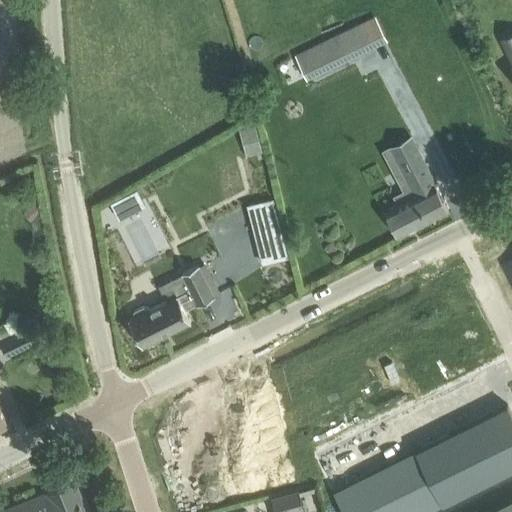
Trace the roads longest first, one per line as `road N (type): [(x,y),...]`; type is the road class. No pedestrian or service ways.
road 1 (unclassified): [(116,403),(511,204)]
road 2 (unclassified): [(116,403),(66,166),(50,0)]
road 3 (unclassified): [(0,460),(116,403)]
